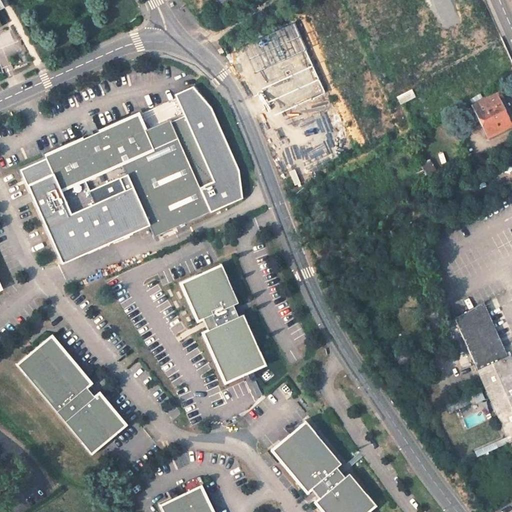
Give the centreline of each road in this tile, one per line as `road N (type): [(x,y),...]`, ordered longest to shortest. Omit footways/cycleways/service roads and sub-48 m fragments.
road 1 (tertiary): [(456,511),(333,332),(238,102),(197,51),(168,41)]
road 2 (tertiary): [(168,41),(137,41),(0,101)]
